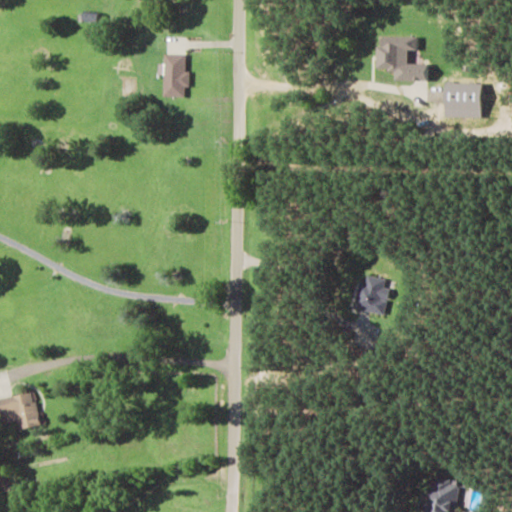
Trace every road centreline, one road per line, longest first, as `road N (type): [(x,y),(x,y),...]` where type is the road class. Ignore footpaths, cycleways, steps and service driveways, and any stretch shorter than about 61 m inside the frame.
road 1 (residential): [(226,511),(233,0)]
road 2 (residential): [(235,143),(330,113),(511,98)]
